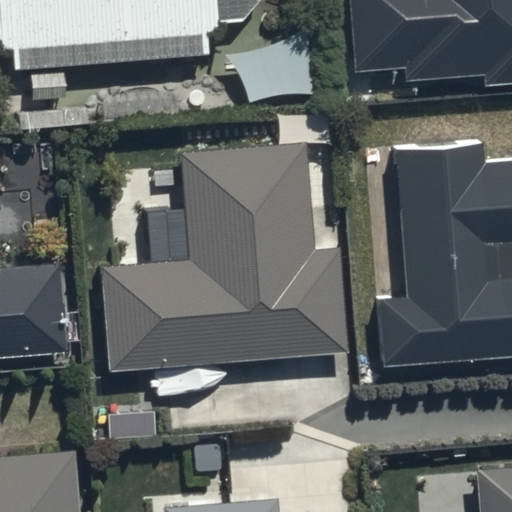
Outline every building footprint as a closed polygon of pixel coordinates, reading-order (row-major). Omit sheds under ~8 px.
[(0,0),(0,39),(6,43),(9,77),(217,57),(214,24),(240,21),(261,0),(0,0)] [(511,0),(346,0),(350,74),(397,69),(399,85),(479,76),(481,90),(511,86),(511,0)] [(481,139),(394,146),(406,296),(377,298),(382,367),(511,356),(511,158),(482,161),(481,139)] [(98,270),(105,371),(343,355),(336,250),(311,252),(304,145),(177,153),(184,264),(98,270)] [(0,359),(59,355),(53,267),(0,270),(0,359)] [(0,511),(74,511),(72,456),(0,460),(0,511)] [(511,511),(511,472),(472,475),(474,511),(511,511)] [(274,511),(274,502),(160,511),(159,511),(274,511)]
